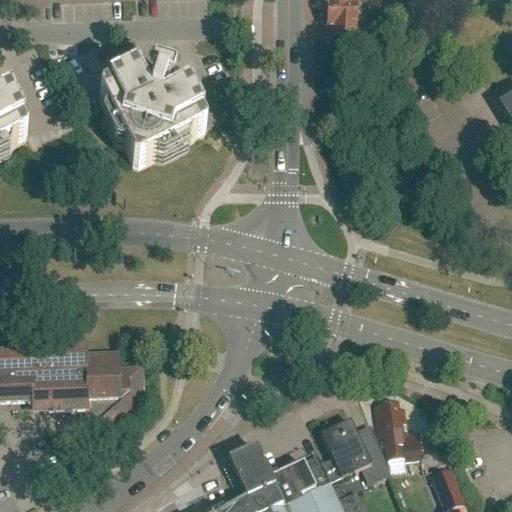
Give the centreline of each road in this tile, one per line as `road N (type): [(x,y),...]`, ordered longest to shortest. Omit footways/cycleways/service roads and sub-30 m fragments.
road 1 (unclassified): [(288,29),(0,36)]
road 2 (residential): [(511,208),(402,19)]
road 3 (secondary): [(209,234),(164,226),(0,243)]
road 4 (secondary): [(0,292),(93,289),(192,314)]
road 5 (unclassified): [(139,474),(205,424),(238,368),(247,326)]
road 6 (secondary): [(326,340),(413,349),(511,375)]
road 7 (secondary): [(511,328),(379,266),(343,260)]
road 8 (unclassified): [(281,201),(288,29)]
